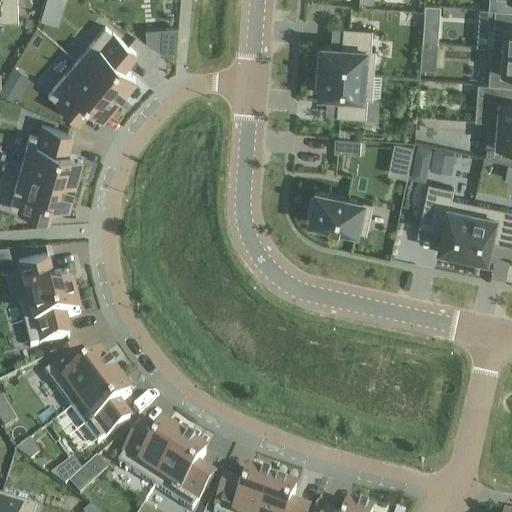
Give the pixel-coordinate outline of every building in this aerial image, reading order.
[(0,0),(0,21),(18,21),(17,0),(0,0)] [(47,0),(46,6),(58,10),(61,0),(47,0)] [(511,0),(490,0),(489,9),(496,10),(511,10),(511,0)] [(493,46),(493,47),(511,48),(511,10),(496,10),(493,46)] [(317,51),(315,70),(373,74),(375,50),(370,50),(372,30),(343,27),(341,48),(330,47),(322,46),(322,51),(317,51)] [(111,30),(82,65),(121,97),(138,77),(126,67),(139,53),(111,30)] [(422,32),(422,41),(436,43),(437,33),(422,32)] [(422,41),(420,68),(434,69),(436,43),(422,41)] [(490,47),(488,84),(490,84),(511,86),(511,80),(511,48),(493,47),(493,46),(490,46),(490,47)] [(104,117),(121,97),(82,65),(53,100),(80,123),(93,108),(104,117)] [(315,70),(314,89),(319,90),(319,94),(327,95),(338,96),(336,116),(365,118),(367,98),(371,98),(373,74),(315,70)] [(7,79),(0,91),(0,92),(14,101),(21,87),(7,79)] [(487,121),(487,122),(511,123),(511,86),(490,84),(487,121)] [(511,123),(487,122),(485,158),(511,163),(511,123)] [(29,135),(21,166),(74,180),(81,157),(66,153),(72,134),(42,126),(39,138),(29,135)] [(334,137),(333,151),(359,153),(360,139),(334,137)] [(394,143),(387,175),(405,178),(411,147),(394,143)] [(417,146),(415,156),(429,159),(431,149),(417,146)] [(433,151),(431,159),(453,163),(455,155),(433,151)] [(21,166),(9,209),(48,219),(53,201),(68,205),(74,180),(21,166)] [(428,183),(419,226),(442,231),(440,241),(438,249),(443,250),(442,255),(461,259),(473,203),(451,198),(453,189),(428,183)] [(358,234),(366,199),(314,188),(307,223),(358,234)] [(511,210),(473,203),(461,259),(480,263),(481,258),(486,259),(487,251),(490,241),(511,245),(511,210)] [(48,252),(18,260),(29,302),(29,303),(73,291),(67,267),(52,271),(48,252)] [(29,302),(20,305),(30,348),(69,338),(65,319),(79,316),(73,291),(29,303),(29,302)] [(77,350),(45,374),(71,409),(115,376),(114,374),(115,373),(108,363),(106,364),(100,356),(88,365),(77,350)] [(44,351),(34,354),(36,361),(46,359),(44,351)] [(115,376),(71,409),(98,445),(130,421),(118,405),(130,396),(131,395),(124,385),(123,386),(115,376)] [(140,429),(118,463),(155,487),(185,441),(175,434),(176,433),(165,426),(164,428),(164,427),(156,440),(140,429)] [(29,441),(16,451),(31,462),(40,455),(29,441)] [(185,441),(155,487),(192,511),(214,477),(198,467),(206,455),(198,449),(199,448),(188,441),(187,443),(185,441)] [(110,468),(99,457),(86,469),(74,456),(56,474),(68,486),(71,482),(83,494),(110,468)] [(226,480),(214,511),(261,511),(273,482),(270,481),(271,479),(259,475),(259,477),(249,473),(244,487),(226,480)] [(273,482),(261,511),(308,511),(309,511),(291,505),(296,491),(296,490),(296,489),(285,484),(284,486),(273,482)] [(1,497),(0,501),(0,511),(35,511),(37,508),(1,497)]
